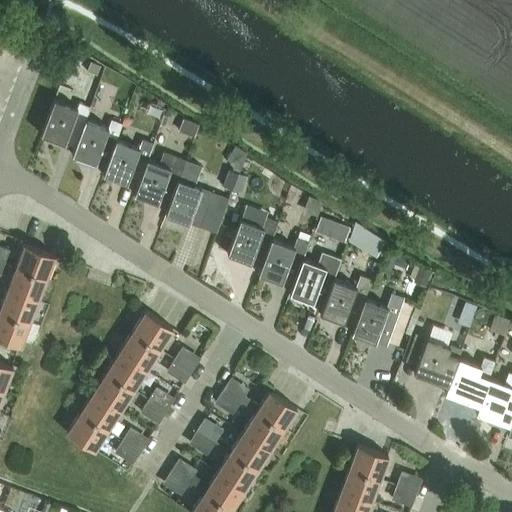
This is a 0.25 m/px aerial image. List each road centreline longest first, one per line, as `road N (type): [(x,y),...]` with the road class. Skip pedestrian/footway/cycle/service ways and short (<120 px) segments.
road 1 (residential): [(244,327),(0,164)]
road 2 (track): [(511,158),(265,0)]
road 3 (residential): [(445,452),(244,327)]
road 4 (residential): [(135,481),(244,327)]
